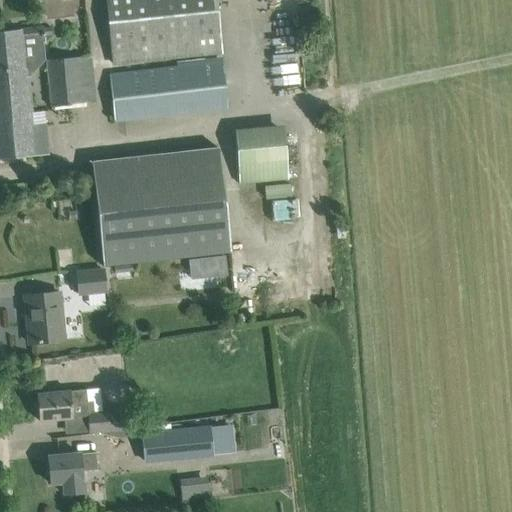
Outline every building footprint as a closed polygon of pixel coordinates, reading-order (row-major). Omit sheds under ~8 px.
[(105,0),(112,63),(221,52),(215,0),(105,0)] [(44,123),(30,124),(25,69),(35,68),(42,59),(41,42),(44,42),(44,36),(51,35),(50,27),(43,28),(43,27),(0,31),(0,158),(46,155),(44,123)] [(70,61),(46,63),(50,107),(93,103),(89,59),(70,61)] [(175,68),(108,75),(113,120),(226,107),(222,63),(175,68)] [(287,179),(283,132),(234,137),(238,183),(287,179)] [(90,162),(102,266),(229,252),(218,148),(90,162)] [(265,186),(266,198),(290,196),(289,184),(265,186)] [(76,272),(78,294),(104,291),(102,269),(76,272)] [(24,296),(29,343),(63,340),(58,292),(24,296)] [(93,411),(92,401),(86,402),(85,390),(56,392),(36,394),(39,421),(72,418),(87,417),(87,412),(93,411)] [(87,412),(89,433),(131,429),(129,408),(87,412)] [(210,455),(208,427),(142,434),(144,462),(210,455)] [(81,471),(97,470),(95,452),(47,457),(49,484),(62,482),(63,494),(83,493),(81,471)] [(205,483),(179,484),(180,499),(206,498),(205,483)]
